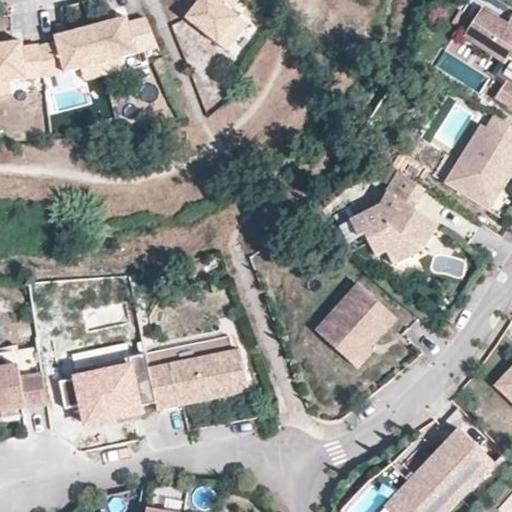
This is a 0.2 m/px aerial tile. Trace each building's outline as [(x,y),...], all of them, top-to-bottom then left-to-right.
[(203,0),(191,16),(224,42),(245,15),(235,7),(241,0),(203,0)] [(511,19),(507,27),(482,11),(464,39),(504,65),(509,59),(511,60),(511,87),(506,84),(495,100),(511,111),(511,19)] [(60,37),(42,41),(46,72),(46,74),(104,59),(161,45),(149,15),(132,19),(131,14),(94,23),(58,32),(60,37)] [(0,77),(46,72),(42,41),(42,40),(26,42),(25,37),(0,40),(0,77)] [(511,60),(509,59),(504,65),(496,78),(506,84),(511,87),(511,60)] [(46,72),(0,77),(0,90),(47,84),(46,74),(46,72)] [(511,129),(494,118),(486,131),(481,128),(458,164),(444,185),(488,213),(499,197),(502,193),(498,190),(501,185),(505,188),(511,176),(511,129)] [(416,204),(424,191),(398,174),(385,195),(387,197),(379,208),(350,222),(358,239),(363,236),(368,245),(374,258),(385,253),(391,267),(422,251),(437,228),(411,212),(404,207),(409,200),(416,204)] [(499,197),(488,213),(499,220),(510,204),(499,197)] [(404,207),(411,212),(416,204),(409,200),(404,207)] [(350,222),(339,228),(351,253),(368,245),(363,236),(358,239),(350,222)] [(395,319),(358,286),(316,333),(356,369),(372,351),(369,348),(395,319)] [(248,394),(240,352),(148,371),(157,412),(248,394)] [(0,413),(46,406),(41,375),(19,379),(18,367),(0,369),(0,413)] [(511,371),(496,388),(511,403),(511,371)] [(386,511),(450,511),(495,466),(458,431),(384,509),(386,511)]
